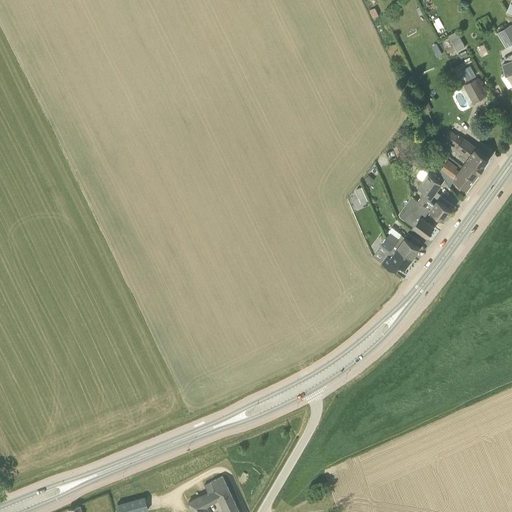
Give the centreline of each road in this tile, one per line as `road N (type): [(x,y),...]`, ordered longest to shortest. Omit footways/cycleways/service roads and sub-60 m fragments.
road 1 (secondary): [(402,308),(511,162)]
road 2 (secondary): [(86,478),(222,422)]
road 3 (unclassified): [(261,511),(314,422),(313,390)]
road 4 (secondary): [(313,390),(373,347),(402,308)]
